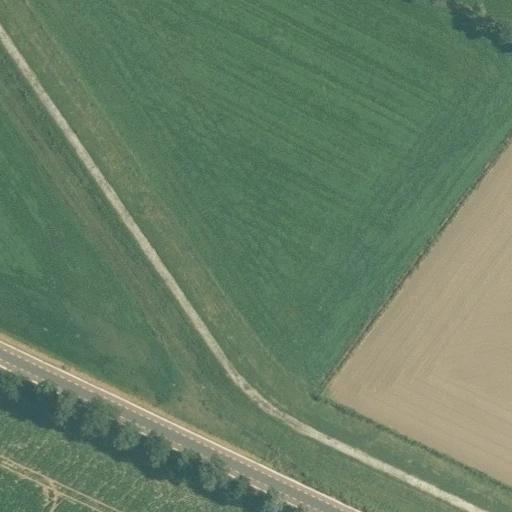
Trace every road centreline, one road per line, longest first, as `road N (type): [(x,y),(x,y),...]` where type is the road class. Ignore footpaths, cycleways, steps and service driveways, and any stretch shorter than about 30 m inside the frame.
road 1 (track): [(482,511),(278,414),(238,380),(0,31)]
road 2 (tertiary): [(331,511),(0,355)]
